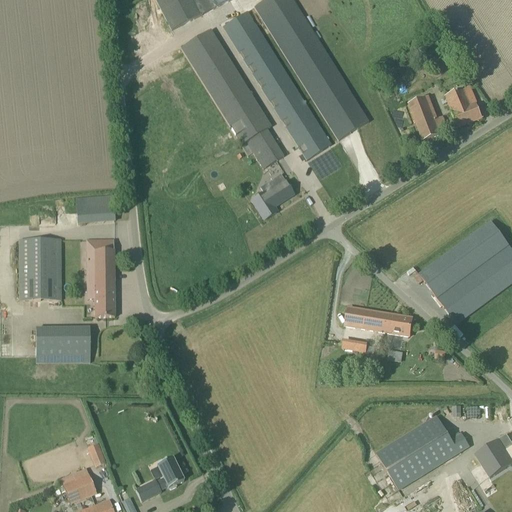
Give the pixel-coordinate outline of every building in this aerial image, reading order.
[(154,0),(172,33),(202,16),(193,0),(154,0)] [(207,0),(213,11),(233,0),(207,0)] [(291,0),(267,0),(254,9),(338,143),(349,135),(358,130),(369,123),(291,0)] [(223,29),(256,83),(272,107),(269,109),(280,126),(283,125),(306,163),(330,148),(280,68),(247,15),(223,29)] [(269,168),(284,159),(267,132),(271,129),(237,75),(210,32),(186,47),(180,51),(241,148),(246,144),(255,157),(261,154),(269,168)] [(476,105),(474,100),(476,99),(471,88),(447,99),(453,114),(450,115),(457,130),(483,120),(477,105),(476,105)] [(434,123),(425,101),(408,108),(422,143),(448,133),(442,119),(434,123)] [(263,195),(252,202),(264,222),(277,214),(274,209),(294,196),(281,176),(259,189),(263,195)] [(114,212),(76,215),(77,228),(115,225),(114,212)] [(61,242),(19,242),(20,302),(61,302),(61,242)] [(114,242),(86,242),(87,300),(95,299),(95,320),(114,319),(114,242)] [(459,326),(500,294),(510,287),(511,284),(511,250),(509,247),(437,300),(458,328),(460,326),(459,326)] [(409,338),(412,320),(348,309),(346,329),(409,338)] [(35,365),(89,365),(89,331),(35,332),(35,358),(35,365)] [(452,409),(452,420),(460,420),(460,409),(452,409)] [(399,493),(469,448),(461,435),(451,441),(437,418),(376,456),(399,493)] [(511,446),(505,452),(498,440),(474,455),(489,479),(490,479),(511,464),(511,462),(511,463),(511,462),(511,446)] [(94,469),(105,465),(97,446),(86,450),(94,469)] [(156,482),(136,491),(142,503),(161,494),(160,492),(168,488),(169,490),(170,490),(170,491),(177,488),(176,487),(184,482),(173,459),(157,467),(164,480),(156,484),(156,482)] [(76,481),(84,500),(96,495),(88,476),(87,477),(76,481)] [(84,500),(76,481),(62,487),(61,487),(70,506),(73,504),(84,500)] [(113,511),(109,501),(93,507),(95,511),(113,511)]
